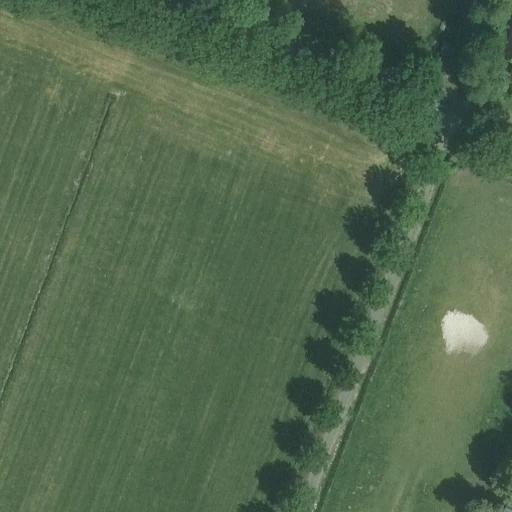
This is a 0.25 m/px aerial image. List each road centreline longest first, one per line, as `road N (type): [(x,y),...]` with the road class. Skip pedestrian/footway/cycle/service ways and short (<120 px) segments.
road 1 (unclassified): [(299,511),(452,104)]
road 2 (tertiary): [(452,104),(181,0)]
